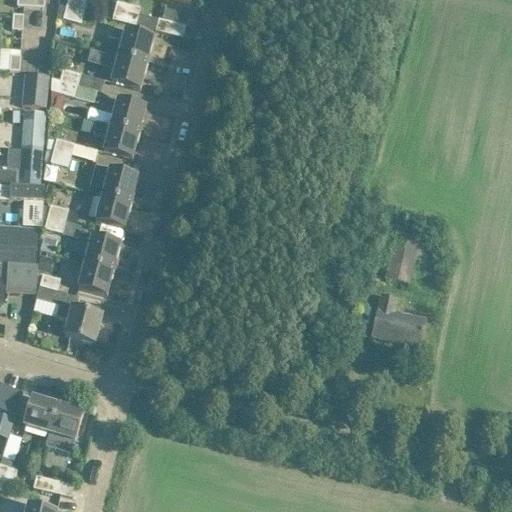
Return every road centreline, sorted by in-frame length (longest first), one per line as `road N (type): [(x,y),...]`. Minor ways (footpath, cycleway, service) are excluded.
road 1 (residential): [(122,390),(218,0)]
road 2 (track): [(332,435),(122,390)]
road 3 (residential): [(122,390),(0,357)]
road 4 (residential): [(90,511),(122,390)]
